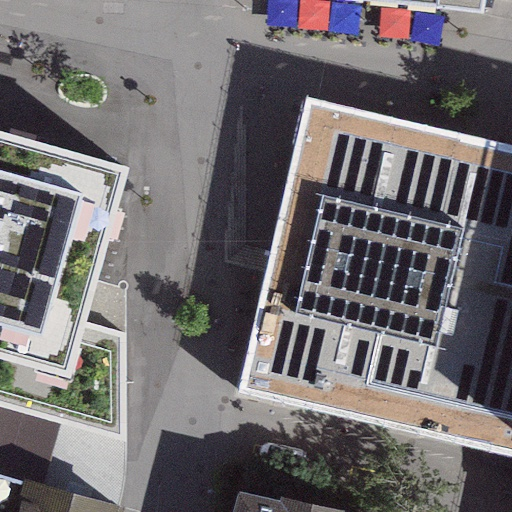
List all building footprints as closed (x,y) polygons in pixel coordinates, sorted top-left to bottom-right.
[(355,0),(483,11),(485,0),(355,0)] [(511,511),(511,131),(499,128),(495,143),(318,102),(240,398),(511,460),(511,511)] [(0,119),(0,411),(123,447),(128,156),(0,119)] [(127,511),(130,505),(0,467),(0,511),(127,511)] [(304,511),(243,496),(238,511),(304,511)]
